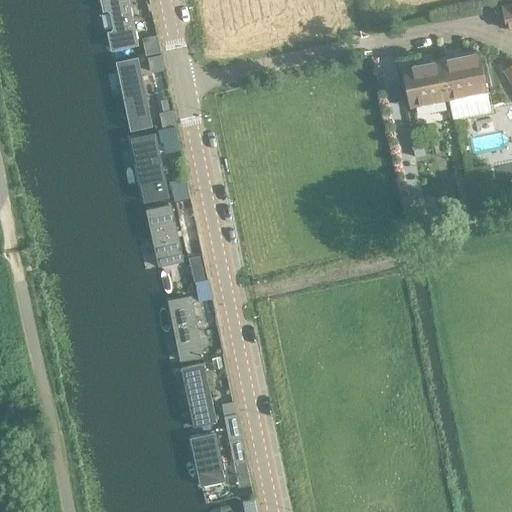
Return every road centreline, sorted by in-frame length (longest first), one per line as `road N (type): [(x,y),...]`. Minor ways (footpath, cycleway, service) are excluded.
road 1 (tertiary): [(272,511),(165,0)]
road 2 (track): [(511,45),(474,21),(184,90)]
road 3 (track): [(414,255),(227,296)]
